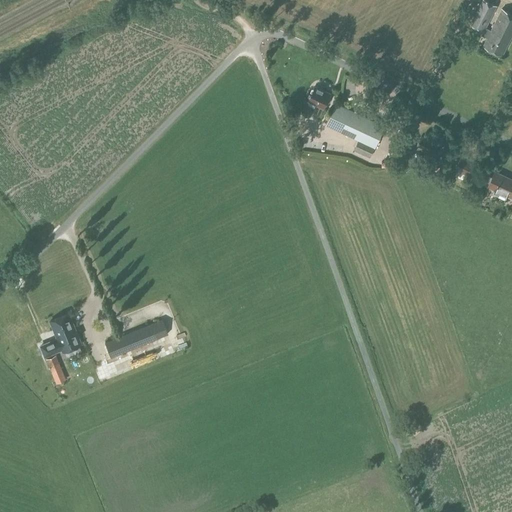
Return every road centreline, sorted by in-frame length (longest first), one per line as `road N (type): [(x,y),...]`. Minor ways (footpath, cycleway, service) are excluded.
road 1 (unclassified): [(419,511),(251,41)]
road 2 (unclassified): [(0,297),(251,41)]
road 3 (unclassified): [(511,144),(282,35),(251,41)]
